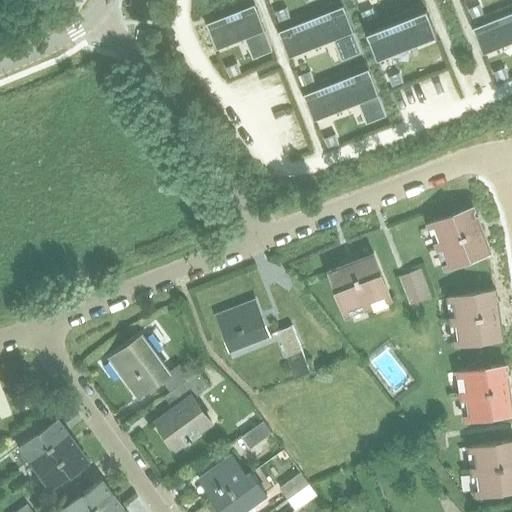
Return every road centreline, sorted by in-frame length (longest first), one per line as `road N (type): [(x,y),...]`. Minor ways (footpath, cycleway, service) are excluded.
road 1 (residential): [(265,235),(96,14)]
road 2 (residential): [(265,235),(29,330)]
road 3 (residential): [(504,155),(459,163),(265,235)]
road 4 (residential): [(159,511),(29,330)]
